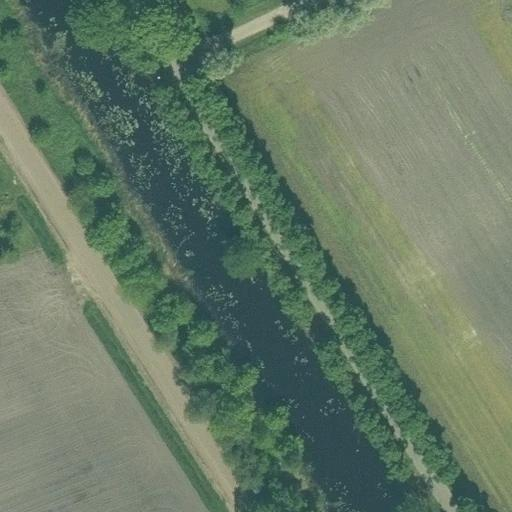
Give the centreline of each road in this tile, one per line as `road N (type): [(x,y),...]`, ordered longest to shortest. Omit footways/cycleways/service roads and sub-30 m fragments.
road 1 (unclassified): [(454,511),(131,0)]
road 2 (unclassified): [(254,511),(0,113)]
